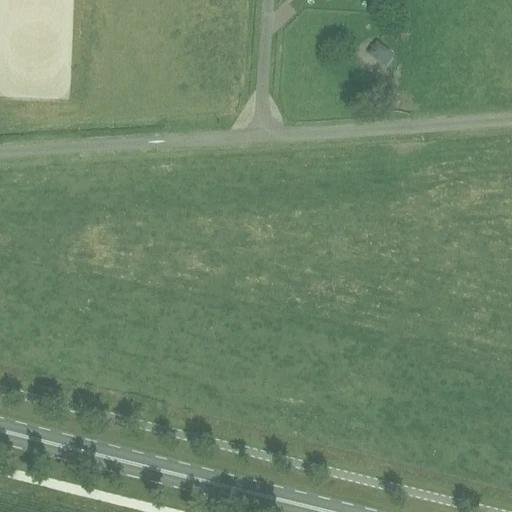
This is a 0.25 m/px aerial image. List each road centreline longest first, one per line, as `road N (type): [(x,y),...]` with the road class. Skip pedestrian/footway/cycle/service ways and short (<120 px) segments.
road 1 (unclassified): [(511,121),(0,151)]
road 2 (secondary): [(318,511),(0,431)]
